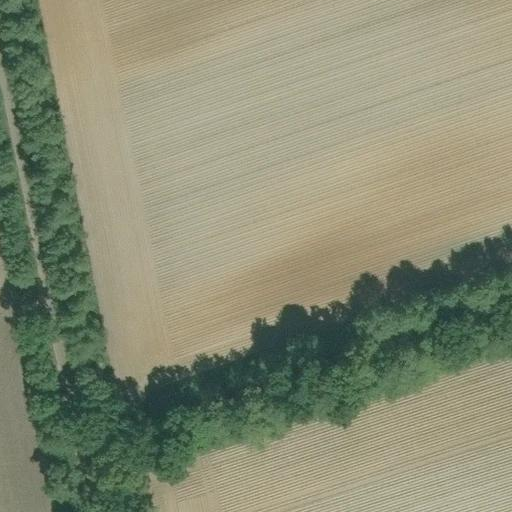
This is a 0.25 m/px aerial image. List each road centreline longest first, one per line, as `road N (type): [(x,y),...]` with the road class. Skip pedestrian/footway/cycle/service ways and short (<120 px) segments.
road 1 (unclassified): [(100,511),(0,40)]
road 2 (track): [(87,448),(511,312)]
